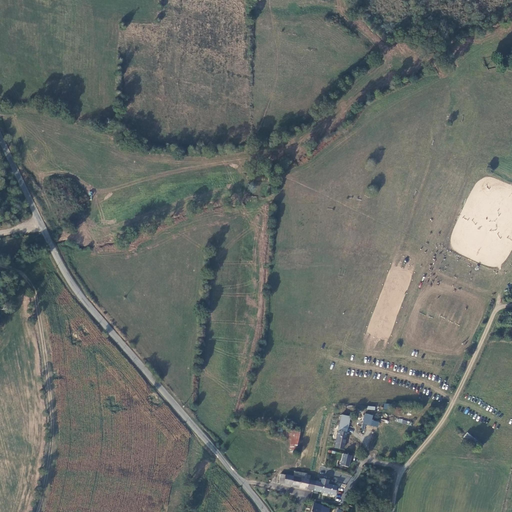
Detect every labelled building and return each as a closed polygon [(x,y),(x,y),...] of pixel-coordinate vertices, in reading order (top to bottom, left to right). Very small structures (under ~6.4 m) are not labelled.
[(364,413),(363,424),(378,426),(379,421),(372,420),(373,414),(364,413)] [(340,414),(335,448),(345,450),(350,416),(340,414)] [(290,452),(297,453),(300,431),(287,428),(285,439),(291,439),(290,452)] [(466,434),(464,438),(475,444),(477,440),(466,434)] [(349,467),(352,455),(343,453),(340,465),(349,467)] [(335,495),(337,485),(306,479),(307,473),(294,471),(293,476),(286,474),(284,484),(335,495)] [(323,505),(314,502),(311,511),(329,511),(330,509),(322,506),(323,505)]
